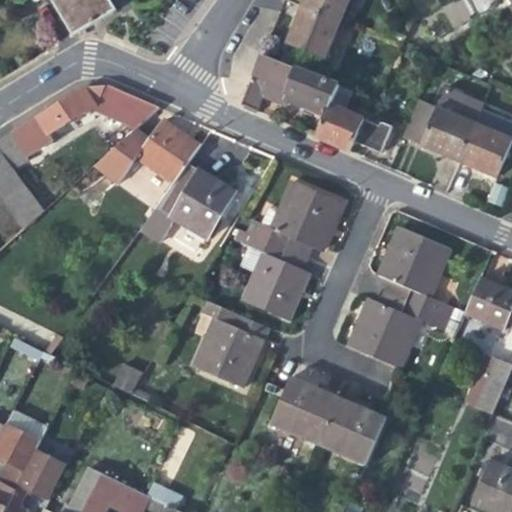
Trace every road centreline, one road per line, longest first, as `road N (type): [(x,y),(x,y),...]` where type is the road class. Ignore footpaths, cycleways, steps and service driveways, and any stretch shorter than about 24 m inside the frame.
road 1 (residential): [(382,179),(310,332),(321,353),(379,378)]
road 2 (residential): [(382,179),(178,93)]
road 3 (residential): [(178,93),(91,61),(57,68),(0,102)]
road 4 (residential): [(511,234),(382,179)]
